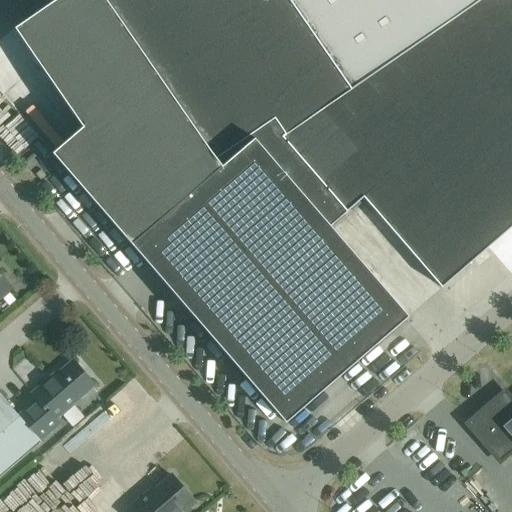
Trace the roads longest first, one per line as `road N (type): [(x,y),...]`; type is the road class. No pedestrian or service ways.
road 1 (tertiary): [(280,506),(0,179)]
road 2 (unclassified): [(511,305),(280,506)]
